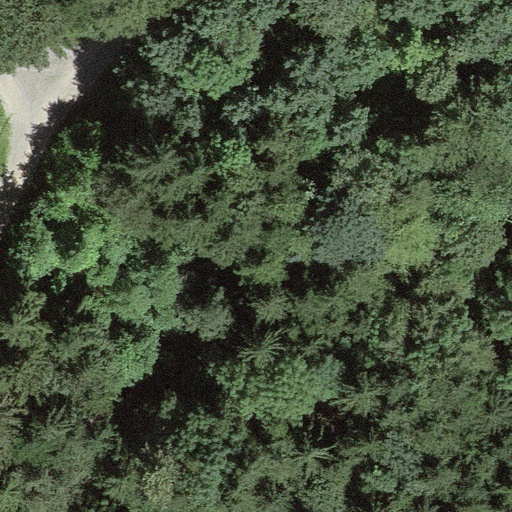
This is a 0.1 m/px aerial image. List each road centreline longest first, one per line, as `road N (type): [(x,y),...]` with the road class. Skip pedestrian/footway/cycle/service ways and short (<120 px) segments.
road 1 (track): [(62,85),(0,192)]
road 2 (track): [(148,0),(62,85)]
